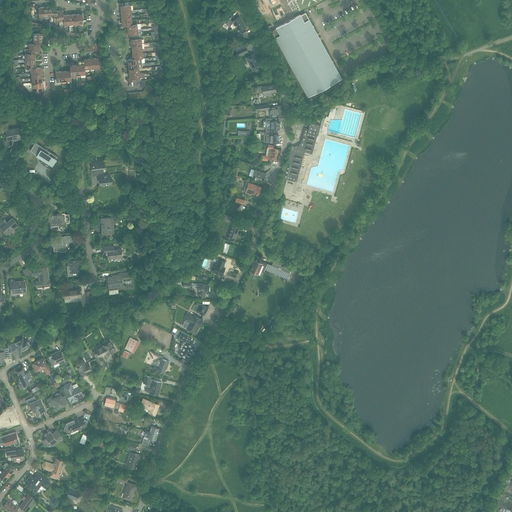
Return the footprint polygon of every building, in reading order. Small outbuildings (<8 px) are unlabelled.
[(39,17),(44,17),(43,7),(38,7),(36,7),(36,10),(38,10),(39,14),(35,14),(36,19),(39,18),(39,17)] [(296,18),(271,31),(308,97),(342,79),(305,13),(300,16),(298,16),(298,15),(295,17),(296,18)] [(232,16),(226,24),(230,27),(233,22),(239,32),(239,31),(245,28),(239,16),(238,16),(239,17),(235,19),(232,16)] [(33,34),(34,39),(43,38),(43,33),(44,33),(44,31),(40,31),(41,33),(33,34)] [(131,39),(132,44),(142,44),(141,36),(132,37),(132,39),(131,39)] [(237,51),(239,56),(248,51),(246,47),(237,51)] [(246,58),(253,71),(260,67),(254,54),(246,58)] [(139,73),(129,74),(130,79),(129,79),(129,81),(132,81),(132,82),(141,81),(141,78),(140,78),(139,73)] [(42,82),(32,83),(33,92),(44,91),(43,87),(42,82)] [(257,88),(258,92),(263,92),(263,97),(271,95),(271,93),(277,93),(275,84),(257,88)] [(269,107),(270,117),(278,116),(283,115),(282,106),(269,107)] [(266,127),(266,132),(274,132),(274,129),(279,129),(279,121),(276,121),(276,118),(270,118),(266,118),(266,121),(267,121),(267,127),(266,127)] [(282,177),(277,194),(282,195),(283,195),(282,195),(286,179),(290,180),(294,163),(297,163),(300,151),(305,152),(310,134),(318,136),(321,125),(310,122),(308,129),(305,128),(300,145),(299,145),(296,147),(295,148),(292,147),(283,177),(282,177)] [(6,131),(7,135),(8,140),(14,139),(14,140),(22,138),(19,128),(6,131)] [(266,132),(266,136),(267,136),(267,143),(271,143),(273,143),(278,143),(279,135),(274,135),(274,132),(266,132)] [(30,150),(53,164),(58,157),(35,142),(30,150)] [(273,149),(274,146),(268,145),(267,148),(269,148),(268,156),(262,155),(261,160),(267,161),(268,159),(271,160),(271,159),(276,160),(278,150),(273,149)] [(91,176),(99,176),(100,184),(110,183),(113,181),(109,175),(103,175),(102,169),(105,169),(104,160),(91,162),(92,170),(90,170),(91,176)] [(296,164),(293,177),(300,179),(302,170),(299,169),(300,167),(302,168),(302,165),(296,164)] [(252,176),(259,179),(264,180),(266,173),(254,170),(252,176)] [(262,187),(248,183),(247,188),(245,188),(243,191),(245,192),(249,194),(249,192),(259,195),(262,187)] [(49,220),(49,221),(50,224),(57,224),(57,223),(69,222),(68,214),(57,216),(57,215),(52,215),(52,214),(52,216),(49,216),(49,220)] [(112,217),(106,218),(101,218),(102,234),(114,232),(112,217)] [(1,228),(4,231),(7,235),(19,225),(12,218),(6,223),(4,220),(0,223),(0,228),(0,229),(1,228)] [(227,239),(229,240),(234,241),(239,227),(232,225),(227,239)] [(60,252),(66,251),(65,242),(66,241),(68,241),(69,242),(73,242),(72,235),(51,238),(52,243),(53,245),(54,251),(60,251),(60,252)] [(114,246),(109,246),(104,247),(105,253),(109,253),(110,259),(122,257),(121,249),(114,250),(114,246)] [(311,269),(288,259),(270,250),(268,255),(286,264),(293,267),(300,270),(297,278),(305,282),(311,269)] [(70,265),(72,276),(78,275),(77,272),(79,272),(78,264),(80,264),(80,259),(72,260),(72,259),(73,259),(72,255),(61,257),(61,261),(68,260),(68,265),(70,265)] [(225,268),(223,267),(225,262),(219,260),(217,265),(215,264),(214,266),(213,266),(212,267),(212,268),(212,269),(212,270),(212,272),(222,276),(224,269),(225,268)] [(250,271),(255,273),(258,274),(262,264),(254,261),(250,271)] [(290,273),(267,263),(265,269),(288,279),(290,273)] [(33,269),(34,274),(34,276),(39,275),(40,281),(36,281),(36,288),(50,286),(49,280),(47,267),(38,268),(33,269)] [(108,288),(109,288),(109,290),(117,289),(117,287),(123,286),(122,280),(131,279),(130,273),(119,274),(119,275),(112,276),(112,277),(107,278),(108,288)] [(10,284),(11,289),(12,295),(16,295),(15,292),(26,291),(25,282),(21,283),(21,281),(14,282),(14,284),(10,284)] [(191,283),(191,286),(198,287),(197,290),(199,290),(198,297),(205,297),(205,293),(205,291),(206,291),(208,291),(209,291),(210,290),(210,288),(210,287),(209,287),(209,284),(198,283),(198,284),(191,283)] [(69,290),(63,291),(64,299),(64,298),(74,297),(74,298),(75,301),(75,302),(81,301),(81,298),(80,289),(75,289),(69,290)] [(87,292),(86,292),(87,302),(91,302),(91,300),(92,300),(93,300),(93,302),(97,301),(96,291),(92,291),(92,292),(91,292),(90,292),(90,293),(90,292),(89,292),(87,292)] [(208,308),(202,305),(198,312),(204,315),(208,308)] [(198,325),(200,326),(203,320),(201,319),(194,315),(193,316),(189,314),(186,320),(190,322),(187,328),(194,332),(198,325)] [(186,341),(185,341),(188,335),(182,332),(179,338),(183,340),(179,348),(181,350),(179,354),(179,355),(187,359),(188,360),(188,359),(190,355),(192,351),(195,347),(195,346),(194,346),(186,342),(187,342),(186,341)] [(10,344),(10,345),(11,353),(12,353),(12,352),(19,348),(20,352),(27,348),(27,347),(29,346),(30,344),(28,341),(25,340),(25,341),(23,338),(22,339),(18,341),(17,340),(15,341),(16,342),(11,345),(10,344)] [(127,350),(134,353),(139,342),(132,339),(133,339),(130,338),(125,349),(127,350)] [(92,351),(100,366),(105,364),(101,357),(107,354),(107,355),(116,351),(113,345),(112,346),(110,341),(109,342),(107,341),(103,343),(103,344),(103,345),(102,345),(103,347),(98,350),(97,349),(92,351)] [(0,352),(0,360),(4,360),(4,357),(5,357),(5,358),(10,357),(8,347),(0,348),(0,350),(0,352)] [(48,356),(51,361),(53,365),(58,363),(59,365),(66,362),(65,360),(65,359),(60,350),(57,352),(58,353),(56,354),(55,353),(48,356)] [(36,362),(34,364),(37,371),(44,368),(47,374),(50,372),(44,359),(41,360),(38,361),(36,362)] [(153,369),(164,373),(166,367),(167,367),(169,361),(161,359),(160,361),(159,360),(154,363),(155,365),(154,365),(153,369)] [(89,373),(88,372),(91,370),(89,364),(85,366),(84,363),(81,364),(80,364),(80,365),(77,366),(82,377),(89,373)] [(20,378),(19,379),(19,381),(19,384),(20,386),(20,388),(26,385),(26,384),(29,383),(28,380),(31,378),(29,372),(25,374),(23,370),(17,373),(20,378)] [(154,394),(158,395),(157,394),(159,386),(160,387),(161,382),(150,380),(151,377),(145,376),(143,383),(149,384),(148,387),(147,387),(146,391),(149,392),(149,393),(153,393),(153,394),(154,394)] [(70,383),(63,386),(69,398),(71,403),(76,401),(75,399),(83,396),(79,387),(77,384),(72,386),(70,383)] [(65,405),(65,404),(61,395),(60,396),(59,394),(58,394),(56,394),(55,396),(56,398),(53,399),(53,397),(48,400),(51,406),(55,404),(57,408),(61,406),(61,407),(62,407),(63,406),(65,405)] [(34,397),(31,398),(26,400),(28,404),(29,404),(31,408),(33,408),(35,413),(40,411),(41,412),(46,410),(41,398),(38,400),(37,399),(36,399),(35,399),(34,397)] [(115,403),(116,401),(115,400),(115,399),(116,399),(107,397),(107,398),(106,398),(104,405),(114,408),(119,409),(118,411),(128,413),(130,406),(120,403),(120,404),(115,403)] [(153,403),(144,400),(141,407),(150,410),(149,413),(156,416),(158,412),(157,412),(159,406),(153,403)] [(6,414),(4,411),(0,413),(0,422),(0,423),(3,429),(4,429),(13,425),(11,420),(10,420),(7,414),(6,414)] [(64,430),(68,432),(70,432),(79,428),(80,429),(82,428),(83,427),(86,425),(88,420),(83,419),(78,420),(77,420),(76,419),(66,423),(64,430)] [(159,428),(151,426),(149,432),(157,434),(159,428)] [(60,435),(60,434),(56,430),(52,434),(50,431),(48,432),(48,434),(46,434),(44,435),(47,438),(42,441),(46,446),(51,443),(53,446),(58,441),(56,438),(60,435)] [(157,434),(149,432),(146,431),(144,437),(155,440),(157,434)] [(16,432),(14,432),(0,436),(0,442),(0,443),(1,443),(4,442),(5,446),(14,443),(14,444),(15,445),(16,446),(17,446),(18,446),(17,445),(18,445),(18,444),(19,444),(19,443),(19,442),(19,441),(16,432)] [(127,448),(134,450),(136,444),(129,442),(127,448)] [(7,456),(12,455),(12,460),(24,459),(23,450),(19,450),(19,451),(16,451),(6,452),(7,456)] [(126,466),(131,468),(136,469),(138,462),(137,462),(139,456),(140,456),(140,455),(131,452),(126,466)] [(52,477),(57,478),(59,478),(64,461),(56,458),(55,461),(54,462),(54,463),(55,463),(54,465),(46,462),(43,464),(42,465),(44,468),(52,471),(51,475),(53,476),(52,477)] [(7,465),(2,472),(0,471),(0,470),(0,475),(5,481),(9,476),(11,473),(14,471),(7,465)] [(50,482),(42,477),(38,474),(33,480),(29,478),(25,483),(35,491),(37,491),(41,485),(46,488),(50,482)] [(122,498),(126,499),(131,500),(136,485),(127,482),(122,498)] [(28,495),(19,507),(24,510),(28,506),(31,507),(36,500),(28,495)] [(55,497),(51,502),(56,506),(60,501),(55,497)] [(13,501),(12,503),(8,500),(3,507),(7,510),(7,509),(10,511),(9,511),(10,511),(15,511),(19,508),(15,505),(16,503),(16,502),(15,500),(14,501),(13,501)]
